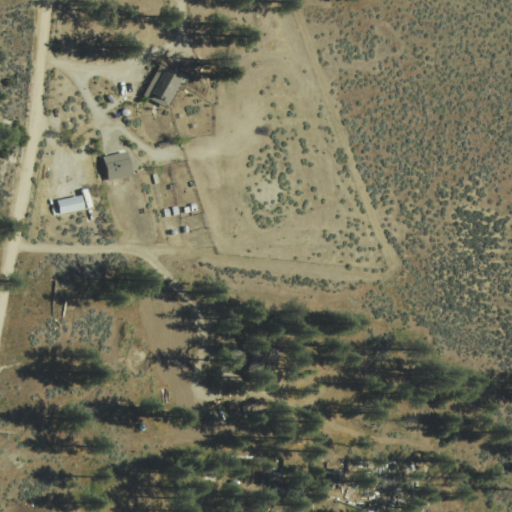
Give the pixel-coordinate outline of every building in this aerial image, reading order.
[(155,66),(170,73),(171,69),(185,76),(180,85),(177,84),(165,108),(140,96),(155,66)] [(99,158),(104,181),(127,176),(122,153),(99,158)] [(51,201),(76,195),(79,210),(54,215),(51,201)] [(233,334),(273,355),(260,380),(220,358),(233,334)] [(343,469),(317,468),(317,481),(343,482),(343,469)] [(278,484),(278,471),(261,470),(260,483),(278,484)]
